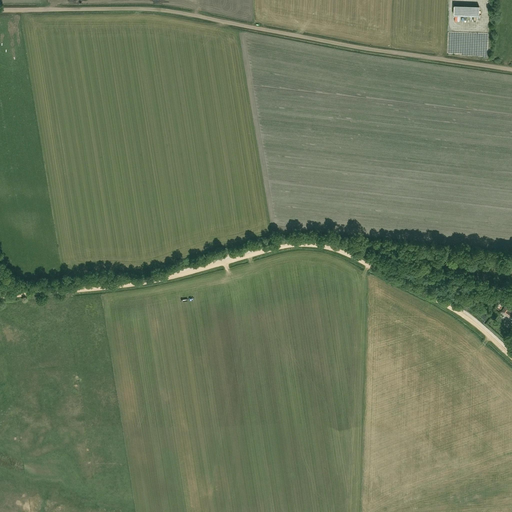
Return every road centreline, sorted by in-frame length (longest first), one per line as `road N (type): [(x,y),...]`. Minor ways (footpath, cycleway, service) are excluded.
road 1 (track): [(511,356),(436,300),(321,245),(286,245),(124,285),(0,296)]
road 2 (track): [(0,9),(177,11),(511,68)]
